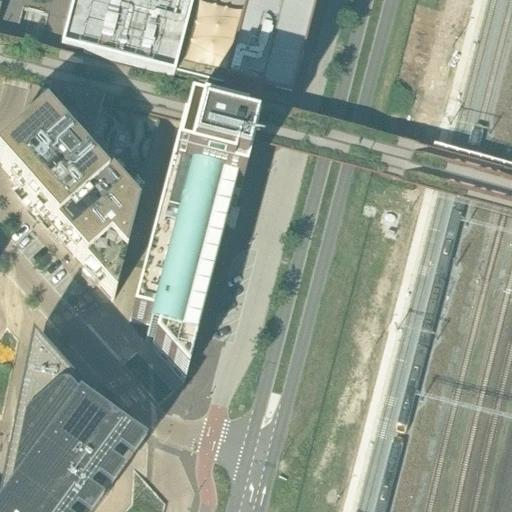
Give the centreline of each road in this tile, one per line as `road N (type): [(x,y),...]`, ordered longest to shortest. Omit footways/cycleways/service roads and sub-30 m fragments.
road 1 (secondary): [(273,455),(390,0)]
road 2 (secondary): [(366,0),(248,450)]
road 3 (residential): [(338,0),(245,345),(210,440)]
road 4 (track): [(456,0),(443,41),(426,189),(375,298),(357,406)]
road 5 (residential): [(210,440),(146,412),(0,244)]
